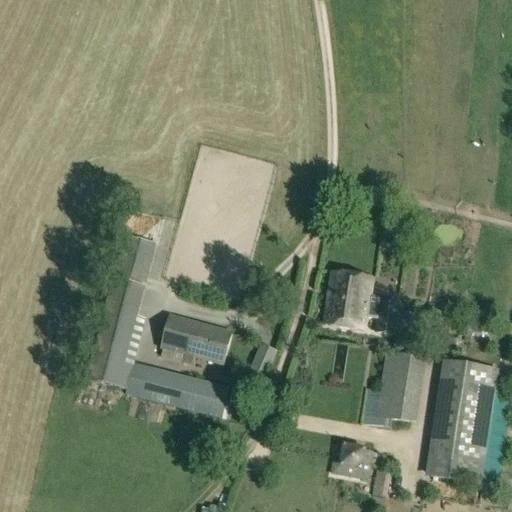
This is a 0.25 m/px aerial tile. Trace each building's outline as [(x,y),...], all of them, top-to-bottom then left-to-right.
[(230,390),(128,364),(155,247),(124,240),(112,280),(86,382),(127,393),(126,397),(222,422),(230,390)] [(395,337),(395,336),(407,338),(410,316),(398,314),(399,307),(381,305),(380,309),(369,307),(372,281),(332,275),(325,327),(365,333),(367,319),(379,321),(377,334),(395,337)] [(171,321),(164,351),(224,366),(231,335),(171,321)] [(435,329),(434,338),(442,339),(444,330),(435,329)] [(376,419),(410,424),(419,361),(385,356),(376,419)] [(498,373),(446,365),(428,480),(480,488),(498,373)] [(339,447),(334,477),(367,483),(373,453),(339,447)]
